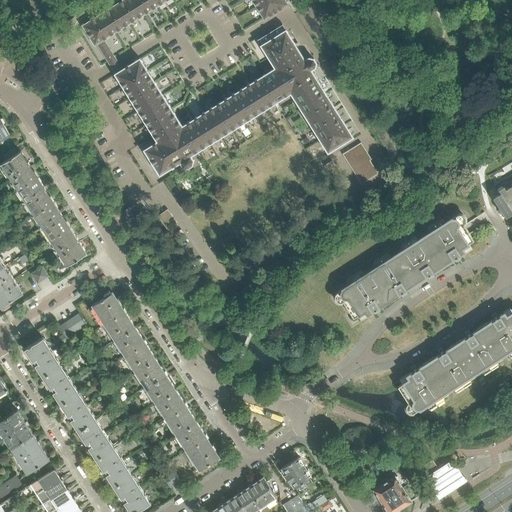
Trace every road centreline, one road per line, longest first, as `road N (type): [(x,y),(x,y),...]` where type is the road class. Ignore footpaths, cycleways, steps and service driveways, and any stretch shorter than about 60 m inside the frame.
road 1 (residential): [(117,259),(20,108),(0,91)]
road 2 (residential): [(0,347),(103,511)]
road 3 (residential): [(362,362),(412,351),(454,326),(506,279),(508,264)]
road 4 (residential): [(508,264),(484,263),(429,291),(387,322),(362,362)]
road 5 (residential): [(0,332),(117,259)]
road 6 (residential): [(195,370),(117,259)]
